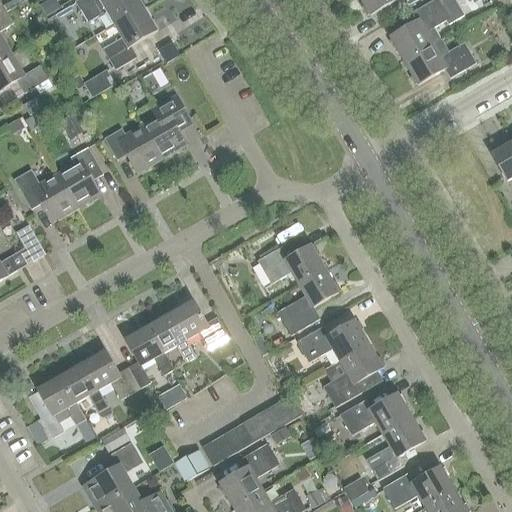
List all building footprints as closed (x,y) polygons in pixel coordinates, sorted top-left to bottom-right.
[(53,0),(50,0),(39,7),(46,18),(59,9),(53,0)] [(106,13),(114,26),(143,9),(137,0),(104,0),(101,2),(99,0),(80,0),(74,4),(86,24),(106,13)] [(359,0),(369,17),(396,2),(401,11),(419,0),(359,0)] [(441,42),(434,29),(445,23),(448,27),(464,18),(453,0),(444,0),(439,3),(437,0),(436,0),(411,15),(417,24),(390,40),(403,63),(433,46),(433,47),(441,42)] [(143,9),(114,26),(122,40),(102,51),(115,72),(135,60),(128,50),(157,33),(143,9)] [(0,62),(11,55),(0,36),(0,32),(13,25),(5,12),(0,15),(0,62)] [(440,58),(433,47),(433,46),(403,63),(417,87),(444,71),(449,81),(475,65),(463,45),(440,58)] [(11,55),(0,62),(0,92),(16,83),(24,95),(48,81),(39,67),(24,77),(11,55)] [(92,99),(114,86),(106,73),(84,86),(84,87),(92,99)] [(78,76),(71,80),(77,91),(84,87),(84,86),(78,76)] [(155,121),(143,128),(161,160),(185,146),(179,136),(193,128),(175,98),(150,112),(155,121)] [(29,118),(42,110),(36,99),(23,107),(29,118)] [(77,113),(58,124),(69,143),(88,132),(77,113)] [(7,128),(11,137),(24,130),(19,121),(7,128)] [(137,174),(161,160),(143,128),(125,138),(121,131),(104,141),(116,162),(127,156),(137,174)] [(511,143),(511,144),(490,156),(506,183),(511,179),(511,143)] [(57,177),(75,209),(100,196),(89,178),(100,172),(87,150),(70,160),(74,167),(57,177)] [(39,187),(35,180),(30,171),(13,181),(18,190),(30,212),(41,206),(51,223),(75,209),(57,177),(39,187)] [(0,282),(16,273),(45,256),(28,227),(15,235),(24,250),(0,264),(0,282)] [(291,275),(298,287),(324,271),(311,248),(285,263),(278,251),(257,264),(271,287),(291,275)] [(324,271),(298,287),(305,299),(277,315),(290,338),(319,321),(312,309),(338,294),(324,271)] [(185,343),(186,342),(198,336),(208,352),(228,341),(216,320),(206,326),(192,303),(170,316),(185,343)] [(195,359),(186,342),(185,343),(170,316),(148,328),(163,355),(164,355),(176,348),(185,365),(195,359)] [(332,352),(339,364),(369,346),(355,323),(328,339),(323,329),(296,345),(309,365),(332,352)] [(173,372),(164,355),(163,355),(148,328),(125,341),(138,364),(128,370),(140,391),(150,385),(141,368),(153,361),(163,378),(173,372)] [(287,345),(277,351),(281,359),(292,352),(287,345)] [(369,346),(339,364),(346,376),(323,390),(335,410),(361,395),(356,386),(382,370),(369,346)] [(120,402),(140,391),(128,370),(118,376),(105,353),(82,366),(98,393),(98,392),(110,385),(120,402)] [(108,409),(98,392),(98,393),(82,366),(60,378),(75,405),(76,405),(88,398),(97,415),(108,409)] [(75,428),(76,427),(85,443),(94,438),(85,422),(76,405),(75,405),(60,378),(37,391),(50,414),(40,420),(52,441),(63,435),(58,426),(70,419),(75,428)] [(299,389),(292,393),(295,399),(302,395),(299,389)] [(375,424),(382,437),(411,419),(398,396),(371,412),(365,402),(339,418),(351,438),(375,424)] [(301,416),(290,397),(266,411),(277,430),(301,416)] [(108,409),(97,415),(100,419),(103,419),(111,415),(108,409)] [(277,430),(266,411),(255,418),(266,437),(277,430)] [(255,418),(243,425),(254,444),(266,437),(255,418)] [(411,419),(382,437),(389,449),(366,462),(378,483),(404,468),(398,458),(425,443),(411,419)] [(243,425),(232,431),(243,450),(254,444),(243,425)] [(284,428),(270,436),(274,443),(288,436),(284,428)] [(123,430),(101,442),(108,454),(130,441),(123,430)] [(232,431),(222,437),(233,456),(243,450),(232,431)] [(222,437),(212,443),(223,462),(233,456),(222,437)] [(212,468),(223,462),(212,443),(201,449),(212,468)] [(81,489),(94,511),(133,489),(125,475),(142,465),(131,445),(110,457),(117,469),(81,489)] [(233,509),(263,492),(255,480),(279,466),(267,445),(241,461),(246,470),(219,486),(233,509)] [(187,482),(209,469),(198,450),(176,463),(187,482)] [(417,497),(424,510),(454,492),(440,469),(413,485),(408,475),(382,490),(394,511),(417,497)] [(133,489),(94,511),(169,511),(159,494),(142,504),(133,489)] [(330,501),(324,490),(318,494),(317,491),(305,498),(313,510),(330,501)] [(270,504),(263,492),(233,509),(234,511),(304,511),(306,511),(293,491),(270,504)] [(465,511),(454,492),(424,510),(425,511),(465,511)] [(344,495),(333,501),(336,507),(347,501),(344,495)]
